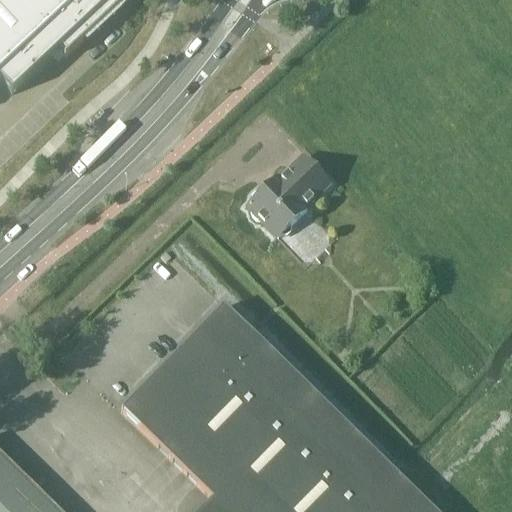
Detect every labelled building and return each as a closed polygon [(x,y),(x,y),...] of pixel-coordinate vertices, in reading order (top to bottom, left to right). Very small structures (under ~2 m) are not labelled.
[(75,37),(39,0),(0,0),(0,84),(12,97),(60,51),(66,58),(64,60),(65,61),(83,44),(82,42),(81,44),(75,37)] [(39,0),(75,37),(106,7),(112,0),(39,0)] [(304,210),(328,187),(303,160),(279,183),(276,181),(247,208),(277,240),(306,212),(304,210)] [(160,259),(166,265),(171,260),(165,254),(160,259)] [(202,511),(55,511),(0,457),(0,511),(430,511),(223,309),(121,413),(212,503),(202,511)]
